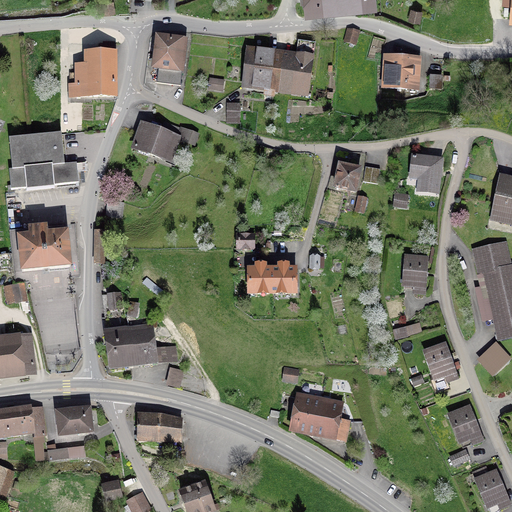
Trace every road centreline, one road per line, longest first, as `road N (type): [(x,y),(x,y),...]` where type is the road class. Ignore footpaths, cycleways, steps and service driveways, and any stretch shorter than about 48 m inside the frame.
road 1 (residential): [(128,87),(247,136),(302,148),(457,135),(462,163),(441,268),(447,306),(511,473)]
road 2 (tertiary): [(128,87),(89,221),(90,389)]
road 3 (primary): [(113,390),(253,427),(388,511)]
road 4 (tertiary): [(511,54),(454,52),(361,24),(284,26)]
road 5 (tertiary): [(284,26),(223,31),(159,22),(137,35)]
road 6 (residential): [(0,31),(110,22),(137,35)]
road 7 (residential): [(113,390),(117,423),(161,511)]
